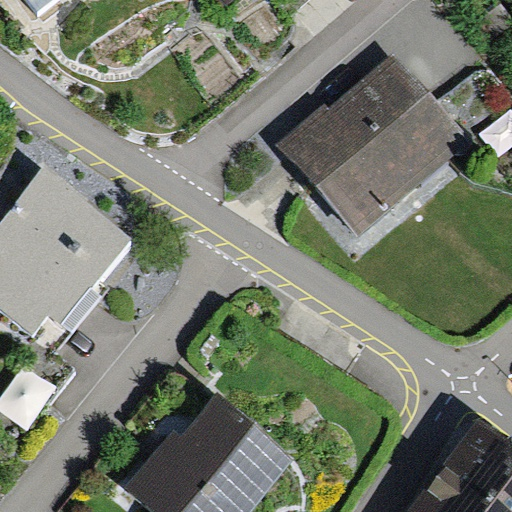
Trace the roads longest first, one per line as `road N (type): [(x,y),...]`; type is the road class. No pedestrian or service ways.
road 1 (residential): [(234,233),(5,511)]
road 2 (residential): [(374,0),(161,185)]
road 3 (residential): [(511,331),(459,380),(372,511)]
